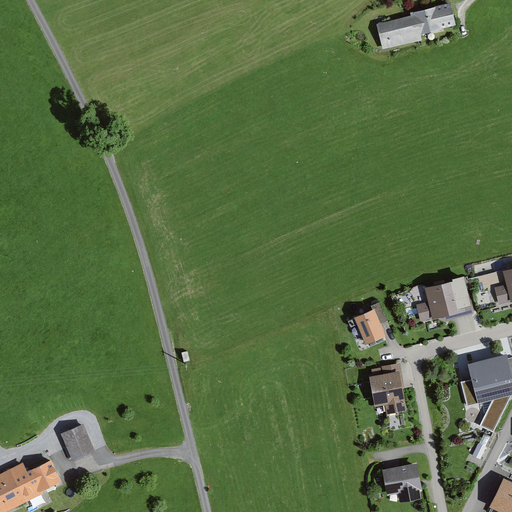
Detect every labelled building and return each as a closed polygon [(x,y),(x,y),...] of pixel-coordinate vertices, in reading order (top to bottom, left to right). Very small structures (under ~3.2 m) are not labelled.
[(415,32),(452,24),(448,4),(413,12),(413,13),(409,13),(410,17),(414,33),(415,32)] [(415,32),(414,33),(410,17),(387,23),(377,25),(381,46),(416,38),(415,32)] [(511,271),(505,273),(508,285),(496,288),(499,302),(511,298),(511,271)] [(452,316),(469,312),(465,296),(458,297),(454,283),(427,290),(430,302),(417,305),(421,319),(451,311),(452,316)] [(382,335),(377,323),(385,320),(378,302),(369,305),(371,310),(354,317),(365,342),(382,335)] [(473,379),(459,382),(465,407),(476,404),(476,402),(494,397),(480,427),(493,433),(511,394),(511,391),(509,378),(511,377),(511,360),(504,362),(503,358),(470,366),(473,379)] [(387,411),(402,408),(398,383),(400,382),(397,365),(382,367),(383,376),(372,378),(376,402),(385,401),(387,411)] [(73,459),(91,451),(80,425),(61,433),(73,459)] [(483,454),(491,433),(484,430),(476,451),(483,454)] [(38,488),(57,479),(48,460),(29,470),(38,488)] [(0,507),(5,505),(38,488),(29,470),(27,471),(23,463),(0,474),(0,507)] [(417,466),(382,472),(387,496),(398,493),(400,503),(419,500),(417,490),(421,489),(417,466)] [(511,511),(511,483),(505,481),(489,511),(511,511)]
